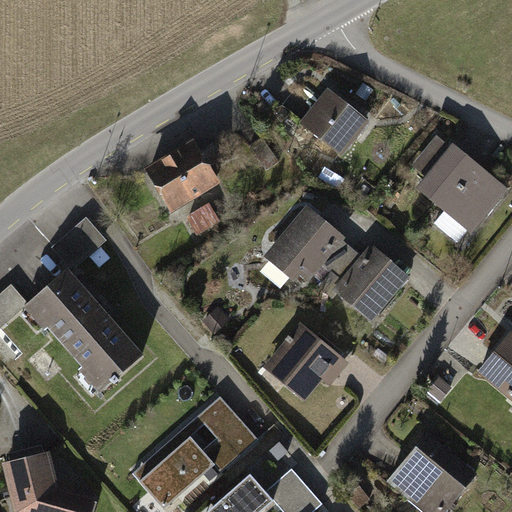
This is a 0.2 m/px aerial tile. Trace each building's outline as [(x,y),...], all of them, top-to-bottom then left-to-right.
[(331,94),(307,125),(342,153),(367,123),(331,94)] [(281,162),(264,137),(251,146),(269,171),(281,162)] [(195,145),(151,171),(174,208),(218,182),(209,168),(224,159),(215,144),(200,153),(195,145)] [(430,177),(420,190),(448,212),(437,225),(460,243),(471,230),(475,233),(508,192),(481,170),(482,168),(455,147),(446,158),(435,149),(419,168),(430,177)] [(212,206),(189,219),(198,235),(221,222),(212,206)] [(310,211),(271,257),(273,259),(270,262),(270,270),(283,280),(291,280),(299,270),(310,279),(322,265),(334,274),(354,250),(342,240),(344,238),(310,211)] [(88,221),(56,248),(74,268),(106,241),(88,221)] [(408,277),(376,250),(367,260),(354,250),(334,274),(346,284),(340,292),(372,319),(408,277)] [(69,270),(30,304),(31,305),(32,306),(33,306),(103,386),(103,387),(105,390),(114,382),(116,385),(121,381),(118,378),(144,356),(141,353),(140,354),(70,274),(71,273),(69,270)] [(30,304),(13,284),(0,295),(0,332),(31,305),(30,304)] [(218,311),(207,321),(217,333),(229,323),(218,311)] [(292,345),(276,364),(290,376),(285,382),(305,399),(329,370),(336,376),(346,363),(305,329),(295,342),(290,338),(288,341),(292,345)] [(511,335),(483,372),(511,396),(511,335)] [(452,390),(441,380),(430,392),(442,402),(452,390)] [(245,423),(222,397),(202,414),(224,439),(206,454),(187,431),(174,444),(178,449),(142,482),(165,510),(216,465),(223,473),(254,446),(239,428),(245,423)] [(446,511),(476,477),(428,437),(392,480),(413,497),(410,501),(423,511),(446,511)] [(280,461),(289,452),(281,442),(271,451),(280,461)] [(22,511),(88,511),(91,501),(58,490),(49,457),(9,467),(20,511),(22,511)] [(262,511),(275,501),(252,475),(209,511),(262,511)] [(300,485),(278,505),(284,511),(315,511),(320,508),(300,485)]
